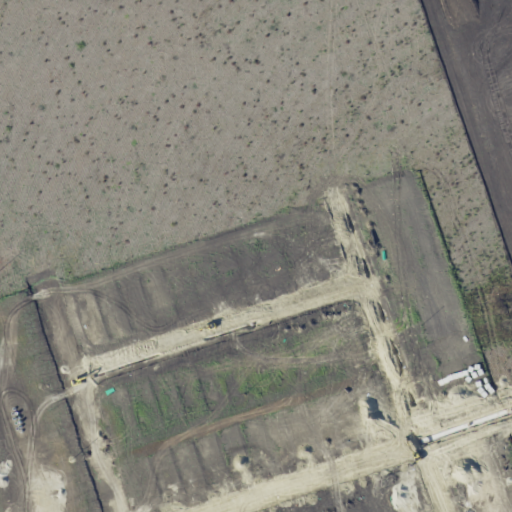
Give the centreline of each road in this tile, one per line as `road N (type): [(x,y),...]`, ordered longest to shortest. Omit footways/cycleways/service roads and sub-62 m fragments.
road 1 (residential): [(195,511),(511,406)]
road 2 (residential): [(70,372),(358,275)]
road 3 (residential): [(326,184),(414,438)]
road 4 (residential): [(38,276),(116,511)]
